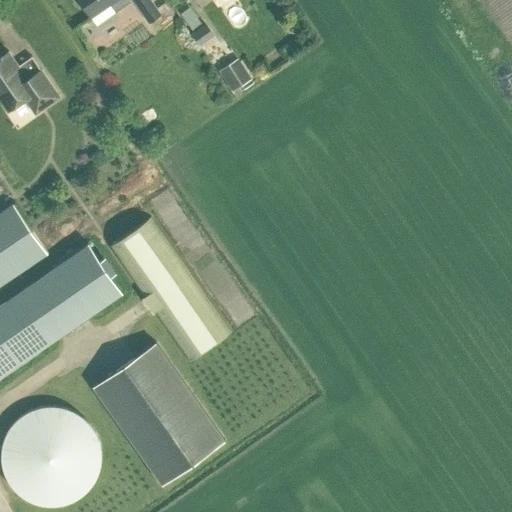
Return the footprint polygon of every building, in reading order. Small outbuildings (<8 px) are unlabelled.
[(80,0),(92,16),(111,3),(116,10),(130,0),(80,0)] [(154,0),(136,0),(149,19),(161,10),(154,0)] [(102,49),(122,39),(115,26),(96,35),(102,49)] [(0,98),(8,110),(29,95),(39,110),(60,96),(41,68),(28,78),(9,50),(0,56),(0,98)] [(219,69),(232,89),(239,84),(242,88),(254,81),(238,56),(219,69)] [(511,75),(496,86),(511,112),(511,75)] [(0,212),(0,284),(48,252),(14,203),(0,212)] [(154,310),(189,360),(232,330),(151,216),(108,246),(144,295),(143,296),(154,311),(154,310)] [(89,242),(0,303),(0,376),(123,291),(89,242)] [(225,439),(156,341),(93,384),(163,483),(225,439)] [(80,495),(82,494),(84,492),(86,490),(88,488),(90,486),(92,484),(93,482),(95,479),(96,477),(97,475),(98,472),(99,469),(100,467),(101,464),(101,461),(102,459),(102,456),(102,453),(102,450),(101,447),(101,445),(100,442),(99,439),(99,437),(98,434),(96,432),(95,429),(94,427),(92,425),(90,423),(89,421),(87,419),(85,417),(82,415),(81,413),(78,411),(76,410),(73,409),(71,408),(68,407),(66,406),(63,405),(60,405),(58,404),(55,404),(52,404),(49,404),(46,404),(44,405),(41,405),(39,406),(36,407),(33,407),(30,409),(28,410),(26,411),(23,413),(21,414),(19,416),(17,418),(15,420),(13,422),(11,424),(10,426),(8,429),(7,431),(6,434),(5,436),(4,439),(3,441),(3,444),(2,447),(2,450),(2,453),(2,455),(2,458),(2,461),(2,463),(3,466),(4,469),(5,471),(6,474),(7,477),(8,479),(10,481),(11,484),(13,486),(15,488),(17,490),(19,492),(21,493),(23,495),(26,497),(28,498),(31,499),(33,500),(35,501),(38,502),(41,503),(43,503),(46,504),(49,504),(52,504),(55,504),(57,504),(60,503),(62,503),(65,502),(68,501),(70,501),(73,499),(75,498),(78,497),(80,495)]
